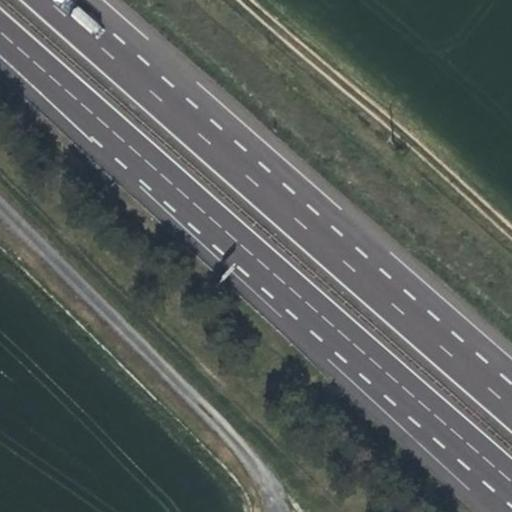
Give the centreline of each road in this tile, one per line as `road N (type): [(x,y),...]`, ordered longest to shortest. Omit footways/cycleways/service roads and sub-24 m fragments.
road 1 (motorway): [(511,406),(50,0)]
road 2 (motorway): [(0,31),(430,412)]
road 3 (track): [(251,0),(511,231)]
road 4 (motorway): [(430,412),(511,502)]
